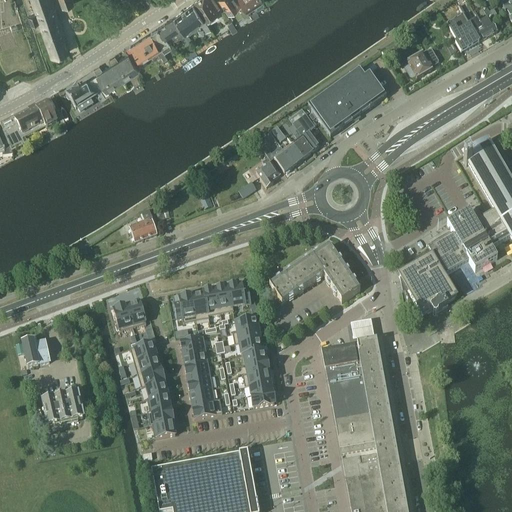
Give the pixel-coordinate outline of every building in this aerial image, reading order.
[(40,22),(52,57),(70,51),(51,0),(31,0),(36,13),(28,16),(31,25),(40,22)] [(214,0),(196,0),(194,2),(206,20),(217,13),(215,10),(219,7),(214,0)] [(243,3),(240,0),(220,0),(229,12),(229,13),(230,13),(232,13),(235,11),(235,10),(239,7),(242,10),(241,11),(245,17),(250,14),(247,9),(243,3)] [(240,0),(243,3),(247,9),(252,5),(255,10),(258,11),(264,7),(264,4),(262,0),(240,0)] [(511,0),(507,0),(500,4),(511,25),(511,24),(511,0)] [(194,2),(174,17),(174,18),(184,34),(189,41),(192,39),(187,32),(201,23),(208,35),(213,32),(206,20),(194,2)] [(162,25),(157,28),(164,39),(166,38),(169,43),(179,36),(179,37),(184,34),(174,18),(174,17),(162,25)] [(454,45),(460,55),(479,44),(468,26),(462,17),(446,26),(456,44),(454,45)] [(488,39),(498,34),(490,20),(485,22),(482,18),(478,21),(488,39)] [(488,39),(478,21),(477,21),(468,26),(479,44),(488,39)] [(157,28),(150,33),(164,54),(172,49),(169,43),(166,38),(164,39),(157,28)] [(150,33),(140,40),(150,55),(156,51),(161,59),(166,56),(164,54),(150,33)] [(185,36),(182,38),(187,45),(190,43),(185,36)] [(125,50),(128,54),(138,69),(147,63),(144,59),(150,55),(140,40),(125,50)] [(400,52),(396,45),(381,55),(385,61),(389,59),(392,64),(394,64),(399,60),(400,58),(397,54),(400,52)] [(451,46),(446,49),(451,57),(456,54),(451,46)] [(405,69),(404,71),(410,80),(411,81),(415,79),(416,81),(432,72),(430,70),(437,66),(437,64),(431,53),(429,53),(423,56),(422,55),(407,64),(408,67),(405,69)] [(115,57),(110,60),(123,79),(138,70),(138,69),(128,54),(117,61),(115,57)] [(123,79),(110,60),(109,60),(112,64),(102,71),(99,67),(94,70),(107,90),(123,79)] [(355,74),(307,108),(330,140),(342,130),(340,127),(354,118),(356,121),(360,118),(358,115),(371,105),(374,108),(386,99),(369,76),(360,82),(357,78),(355,74)] [(65,95),(66,97),(66,99),(68,102),(70,102),(75,111),(77,110),(80,113),(92,106),(90,102),(97,97),(100,101),(106,97),(96,83),(91,87),(87,81),(79,86),(79,85),(78,85),(73,89),(72,89),(73,90),(65,95)] [(0,128),(2,132),(11,153),(27,145),(24,140),(56,123),(51,114),(54,113),(54,110),(51,103),(50,102),(46,104),(45,102),(33,108),(33,107),(27,110),(28,110),(12,118),(14,121),(9,123),(11,127),(5,130),(3,127),(0,128)] [(302,128),(303,129),(311,139),(314,138),(310,133),(314,129),(305,117),(298,122),(302,128)] [(297,134),(312,154),(319,149),(311,139),(303,129),(302,128),(298,122),(292,126),(297,134)] [(280,144),(285,140),(276,129),(271,133),(280,144)] [(0,155),(1,155),(2,157),(12,156),(11,153),(2,132),(1,132),(2,135),(0,135),(0,155)] [(298,143),(292,147),(303,161),(312,154),(297,134),(293,137),(298,143)] [(494,212),(510,239),(511,242),(511,188),(487,144),(463,158),(465,161),(463,162),(466,168),(468,167),(494,212)] [(281,150),(294,168),(303,161),(292,147),(288,151),(284,145),(280,149),(281,150)] [(289,172),(294,168),(281,150),(271,157),(284,176),(285,175),(287,175),(289,173),(289,172)] [(256,174),(265,187),(267,189),(273,185),(272,183),(280,178),(267,161),(262,165),(264,169),(256,174)] [(251,185),(238,194),(242,200),(245,198),(255,192),(251,185)] [(208,198),(202,201),(206,210),(212,208),(208,198)] [(129,231),(134,246),(143,242),(144,241),(145,242),(156,238),(155,235),(158,234),(150,212),(142,216),(145,225),(137,228),(134,226),(131,228),(130,230),(129,231)] [(432,257),(431,258),(443,278),(468,263),(474,274),(497,261),(491,250),(510,239),(494,212),(475,223),(469,213),(447,225),(453,236),(428,250),(432,257)] [(329,249),(297,271),(308,288),(323,279),(340,267),(329,249)] [(443,278),(431,258),(398,277),(422,318),(431,313),(433,316),(435,317),(437,316),(438,313),(448,308),(446,305),(455,299),(443,278)] [(358,293),(340,267),(323,279),(341,305),(340,305),(341,306),(359,294),(359,293),(358,293)] [(269,288),(268,289),(281,307),(282,307),(282,306),(308,288),(297,271),(270,289),(269,288)] [(229,289),(228,290),(232,310),(250,307),(247,291),(241,292),(240,287),(239,287),(229,289)] [(216,292),(215,292),(220,317),(232,315),(233,315),(232,310),(228,290),(227,290),(227,289),(216,291),(216,292)] [(203,294),(202,294),(203,297),(203,296),(208,319),(220,317),(215,292),(204,294),(203,294)] [(203,297),(191,299),(196,324),(208,322),(209,322),(208,319),(203,296),(203,297)] [(179,306),(174,307),(177,323),(182,322),(183,326),(196,324),(191,299),(190,299),(180,300),(180,301),(178,301),(179,306)] [(139,306),(126,309),(132,332),(146,328),(144,321),(146,320),(143,310),(141,311),(139,306)] [(115,313),(113,313),(119,336),(132,332),(126,309),(125,310),(115,312),(115,313)] [(256,321),(235,325),(237,336),(258,332),(256,321)] [(351,329),(354,344),(374,340),(371,326),(351,329)] [(151,331),(146,332),(148,342),(154,340),(151,331)] [(187,332),(174,335),(175,341),(188,338),(187,332)] [(237,336),(232,336),(232,337),(234,348),(239,347),(259,343),(258,332),(237,336)] [(180,345),(181,352),(182,357),(205,353),(203,340),(180,344),(180,345)] [(22,346),(27,370),(49,365),(44,344),(38,346),(37,342),(22,346)] [(406,511),(376,342),(357,346),(360,363),(357,363),(354,345),(321,351),(324,369),(325,369),(341,456),(375,450),(376,456),(342,462),(351,511),(406,511)] [(259,343),(239,347),(241,357),(241,358),(243,357),(261,354),(261,353),(259,343)] [(132,351),(129,352),(133,365),(156,359),(152,345),(144,348),(138,350),(132,351)] [(22,346),(16,347),(18,357),(24,355),(22,346)] [(205,353),(182,357),(184,370),(207,366),(205,353)] [(261,354),(243,357),(245,368),(266,364),(264,353),(261,353),(261,354)] [(156,359),(133,365),(137,378),(159,371),(156,359)] [(266,364),(245,368),(247,378),(268,374),(266,364)] [(185,371),(184,371),(186,378),(187,383),(210,379),(207,366),(184,370),(185,371)] [(159,371),(137,378),(141,391),(145,390),(145,389),(163,384),(163,383),(160,372),(159,371)] [(247,378),(242,379),(244,390),(249,389),(270,385),(268,374),(247,378)] [(210,379),(187,383),(188,387),(187,388),(189,395),(189,396),(212,391),(210,379)] [(163,384),(145,389),(145,390),(149,401),(149,402),(167,398),(163,384)] [(270,385),(249,389),(251,399),(272,396),(270,385)] [(212,391),(189,396),(191,408),(214,404),(212,391)] [(41,403),(47,428),(83,419),(78,395),(41,403)] [(251,399),(253,410),(253,411),(258,410),(269,408),(274,407),(273,406),(274,406),(272,396),(251,399)] [(149,401),(147,402),(149,415),(170,411),(167,398),(149,402),(149,401)] [(214,404),(191,408),(192,413),(193,420),(194,420),(194,422),(222,416),(219,403),(214,404)] [(149,415),(147,415),(147,416),(149,429),(151,429),(151,428),(172,424),(170,412),(170,411),(149,415)] [(136,418),(130,419),(133,431),(139,430),(136,418)] [(172,424),(151,428),(151,429),(154,442),(175,438),(172,424)] [(246,453),(150,471),(157,511),(170,511),(171,511),(249,511),(247,498),(254,497),(246,453)]
